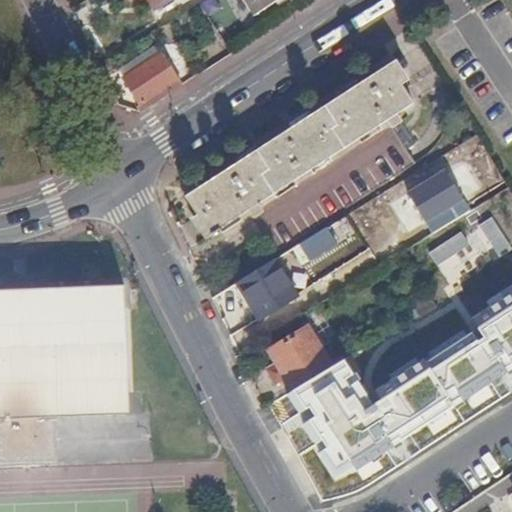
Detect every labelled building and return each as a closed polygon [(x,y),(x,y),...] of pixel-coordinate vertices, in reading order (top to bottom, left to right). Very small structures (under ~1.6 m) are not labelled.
[(149,0),(155,9),(170,0),(149,0)] [(278,0),(243,0),(253,16),(278,0)] [(135,107),(139,113),(181,86),(160,55),(124,78),(140,103),(135,107)] [(409,78),(397,59),(186,196),(198,215),(192,219),(204,239),(211,234),(214,239),(223,233),(220,228),(387,120),(413,103),(401,83),(409,78)] [(193,78),(199,74),(195,69),(189,72),(193,78)] [(292,271),(359,236),(350,217),(282,252),(292,271)] [(461,299),(491,271),(480,259),(492,248),(467,221),(424,259),(461,299)] [(274,260),(238,283),(259,317),(295,295),(274,260)] [(55,419),(115,418),(129,417),(125,292),(20,294),(0,294),(0,461),(56,461),(55,419)] [(293,390),(331,367),(306,327),(269,350),(277,365),(268,371),(275,383),(285,377),(293,390)]
